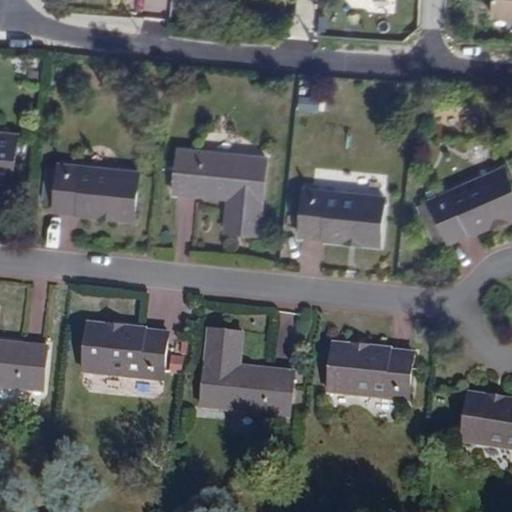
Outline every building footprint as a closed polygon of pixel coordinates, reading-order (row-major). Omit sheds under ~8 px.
[(511,0),(490,0),(490,23),(511,23),(511,0)] [(486,110),(435,116),(438,144),(489,138),(486,110)] [(16,138),(0,136),(0,182),(11,183),(16,138)] [(268,160),(180,150),(175,192),(229,198),(225,233),(259,237),(268,160)] [(134,221),(139,175),(59,166),(59,171),(48,170),(45,201),(55,203),(54,212),(134,221)] [(511,217),(511,190),(503,172),(431,205),(434,211),(422,217),(433,241),(445,236),(450,246),(511,217)] [(384,199),(305,190),(300,236),(379,245),(384,199)] [(168,336),(89,327),(84,373),(163,381),(168,336)] [(243,336),(209,333),(203,409),(291,416),(295,375),(240,370),(243,336)] [(0,387),(43,392),(47,350),(0,345),(0,387)] [(412,355),(333,346),(328,391),(407,401),(412,355)] [(511,402),(470,396),(463,442),(511,449),(511,402)]
